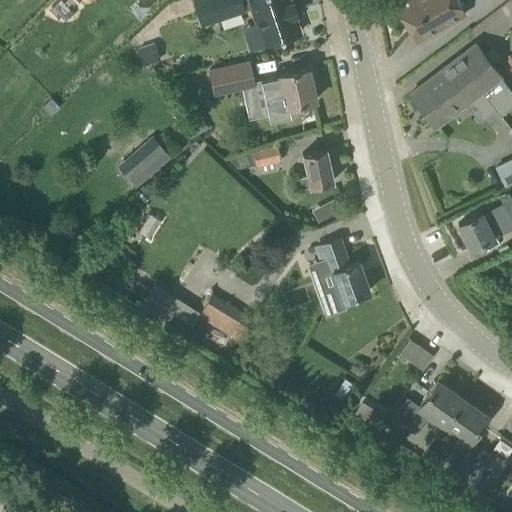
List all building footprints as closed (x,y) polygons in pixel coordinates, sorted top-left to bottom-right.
[(251,7),(263,44),(275,40),(279,44),(287,41),(289,36),(300,32),(294,15),(297,14),(296,12),(293,13),(291,5),(294,4),(293,2),(290,3),(289,0),(194,0),(202,24),(251,7)] [(399,0),(394,3),(416,41),(465,14),(457,0),(399,0)] [(142,47),(138,48),(139,49),(144,65),(160,60),(155,43),(142,47)] [(476,43),(442,69),(453,83),(468,72),(481,90),(480,90),(492,106),(508,94),(510,91),(509,87),(491,63),(496,60),(489,51),(484,55),(476,43)] [(213,95),(255,86),(249,60),(208,69),(213,95)] [(260,79),(267,111),(315,100),(308,68),(260,79)] [(480,90),(481,90),(468,72),(453,83),(442,69),(410,94),(434,125),(480,90)] [(117,165),(134,184),(169,154),(152,135),(117,165)] [(319,135),(298,140),(306,175),(291,179),(293,189),(309,186),(333,181),(326,148),(322,149),(319,135)] [(279,160),(276,145),(244,152),(247,162),(254,160),(255,165),(279,160)] [(511,182),(511,157),(495,166),(504,186),(511,182)] [(511,220),(503,202),(481,212),(458,223),(470,248),(493,237),(493,236),(511,226),(511,220)] [(347,264),(338,238),(315,246),(319,259),(327,257),(332,270),(331,270),(336,284),(326,288),(318,291),(326,314),(345,308),(343,300),(369,291),(358,261),(347,264)] [(210,298),(204,309),(156,281),(145,300),(192,327),(199,315),(232,335),(243,316),(210,298)] [(434,437),(462,397),(436,379),(418,405),(407,397),(392,418),(414,433),(428,414),(443,424),(434,437)] [(477,380),(469,394),(495,408),(503,394),(477,380)] [(462,397),(434,437),(449,447),(444,453),(454,460),(452,463),(442,456),(436,465),(446,472),(444,475),(469,491),(493,457),(469,440),(487,414),(462,397)] [(361,400),(354,412),(366,419),(373,408),(361,400)]
